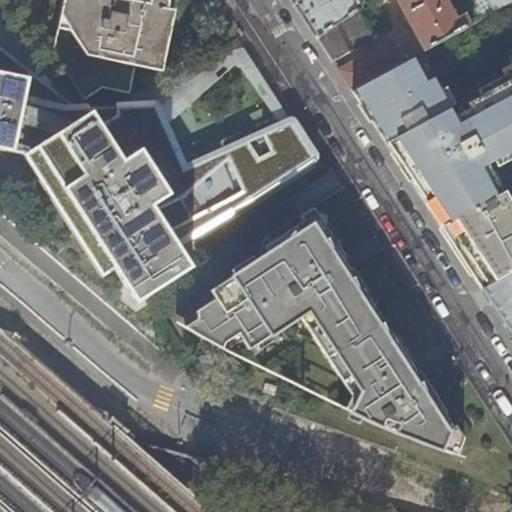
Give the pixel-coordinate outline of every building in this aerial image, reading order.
[(63,0),(53,54),(71,81),(84,100),(85,102),(102,88),(129,93),(135,66),(162,71),(175,10),(167,9),(169,2),(167,0),(63,0)] [(468,0),(480,20),(511,2),(511,0),(292,0),(302,14),(317,36),(363,9),(356,0),(468,0)] [(396,0),(424,50),(471,25),(466,16),(457,21),(446,0),(396,0)] [(379,48),(375,40),(378,38),(363,9),(317,36),(339,69),(338,69),(342,76),(352,90),(403,62),(391,42),(379,48)] [(511,204),(490,164),(511,152),(511,56),(493,67),(500,80),(461,101),(463,107),(446,115),(426,78),(418,82),(406,60),(403,62),(352,90),(372,120),(403,168),(433,215),(465,264),(481,289),(511,272),(511,204)] [(0,148),(23,154),(99,276),(112,268),(134,303),(190,267),(176,243),(244,203),(312,159),(313,158),(313,157),(314,157),(314,155),(313,155),(292,122),(291,121),(290,120),(289,121),(288,121),(185,168),(156,104),(85,108),(68,109),(35,110),(30,100),(5,61),(0,60),(0,148)] [(464,442),(315,218),(269,249),(273,256),(215,293),(220,301),(202,314),(201,318),(186,328),(245,345),(255,361),(308,327),(362,406),(419,445),(456,458),(464,442)] [(511,272),(481,289),(497,312),(511,335),(511,272)]
